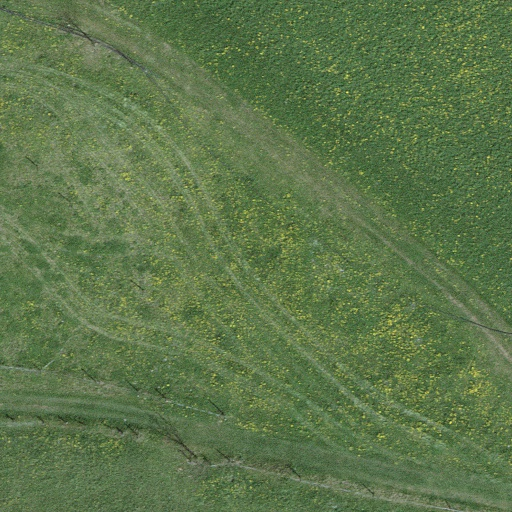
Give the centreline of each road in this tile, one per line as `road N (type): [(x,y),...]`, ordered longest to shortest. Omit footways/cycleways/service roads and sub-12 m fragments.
road 1 (track): [(511,339),(233,117),(55,0)]
road 2 (track): [(0,401),(137,412),(337,468),(511,494)]
